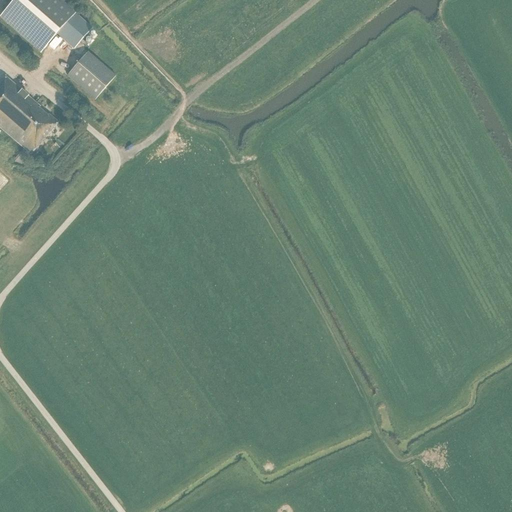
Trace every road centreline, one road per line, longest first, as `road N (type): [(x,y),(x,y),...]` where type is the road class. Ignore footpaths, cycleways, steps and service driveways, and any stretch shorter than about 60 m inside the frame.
road 1 (unclassified): [(0,301),(113,171),(106,144)]
road 2 (unclassified): [(120,511),(0,356)]
road 3 (track): [(316,0),(175,116)]
road 4 (track): [(244,184),(233,167),(354,80)]
